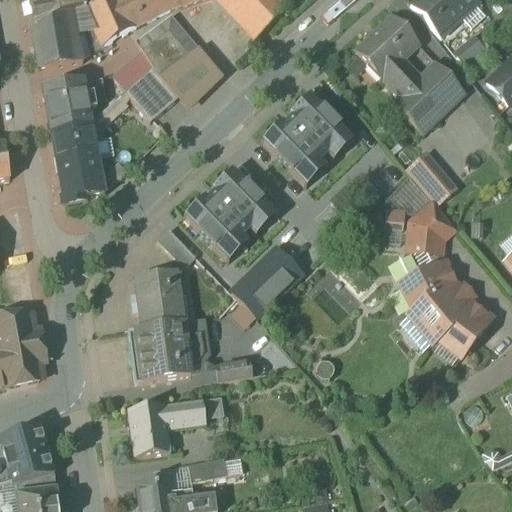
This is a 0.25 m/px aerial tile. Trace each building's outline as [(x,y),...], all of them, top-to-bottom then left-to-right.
[(32,0),(39,36),(76,21),(97,13),(94,0),(32,0)] [(174,18),(166,0),(129,0),(121,3),(97,13),(76,21),(86,68),(93,63),(139,36),(174,18)] [(258,47),(293,14),(279,0),(166,0),(174,18),(217,3),(258,47)] [(472,0),(427,0),(412,14),(443,48),(483,12),(472,0)] [(37,37),(45,77),(83,70),(86,68),(76,21),(39,36),(37,37)] [(203,56),(175,22),(139,49),(145,57),(157,77),(107,118),(116,128),(137,110),(154,131),(183,106),(165,85),(203,56)] [(422,58),(392,26),(357,58),(399,104),(392,111),(427,147),(470,107),(435,70),(426,79),(414,66),(422,58)] [(87,93),(49,100),(56,140),(94,133),(94,129),(107,118),(157,77),(145,57),(92,100),(94,110),(90,111),(87,93)] [(511,63),(486,87),(508,112),(511,108),(511,63)] [(334,159),(298,121),(264,154),(290,181),(308,164),(318,174),(334,159)] [(56,140),(68,210),(108,202),(95,133),(94,133),(56,140)] [(0,189),(13,187),(7,154),(0,155),(0,189)] [(426,155),(406,172),(434,206),(454,189),(426,155)] [(260,158),(187,227),(215,257),(254,221),(274,242),(309,209),(260,158)] [(462,242),(436,207),(409,228),(408,265),(419,265),(426,282),(448,272),(446,264),(448,251),(462,242)] [(511,247),(495,261),(511,283),(511,247)] [(305,284),(278,257),(234,301),(261,328),(305,284)] [(463,291),(453,270),(448,272),(426,282),(403,293),(418,320),(408,326),(435,360),(445,355),(467,375),(500,326),(482,311),(463,291)] [(146,338),(196,331),(189,282),(139,289),(146,338)] [(0,397),(9,395),(10,395),(43,388),(46,382),(44,370),(49,370),(44,338),(39,339),(36,322),(0,323),(0,397)] [(204,385),(196,331),(146,338),(140,339),(148,393),(204,385)] [(207,414),(132,422),(137,465),(176,461),(173,438),(210,434),(207,414)] [(0,488),(17,486),(22,502),(23,511),(62,511),(58,476),(48,437),(0,448),(0,488)] [(222,465),(187,471),(190,488),(225,482),(222,465)] [(139,511),(214,511),(213,501),(174,506),(171,486),(137,491),(139,511)]
